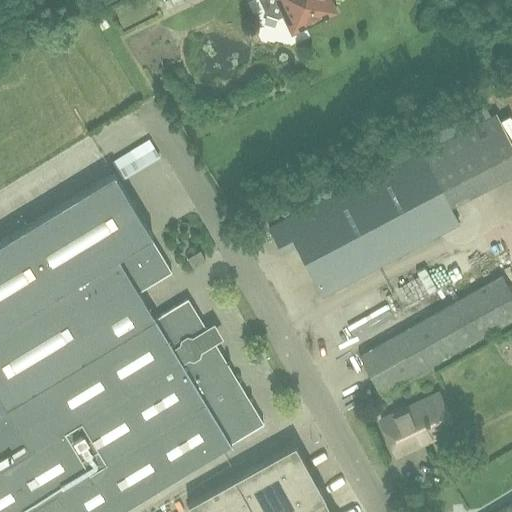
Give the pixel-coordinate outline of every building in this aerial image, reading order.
[(162,0),(167,9),(183,0),(162,0)] [(335,11),(329,0),(260,0),(267,15),(277,19),(285,15),(288,21),(286,21),(291,32),(295,33),(305,28),(305,26),(335,11)] [(458,223),(445,197),(511,161),(511,144),(496,113),(421,153),(361,184),(358,179),(269,227),(281,251),(296,243),(323,295),(458,223)] [(112,123),(122,138),(133,130),(123,115),(112,123)] [(142,146),(138,137),(123,145),(135,167),(169,150),(161,136),(142,146)] [(117,511),(264,423),(211,337),(188,298),(155,318),(139,291),(172,271),(151,237),(152,236),(114,173),(0,241),(0,511),(117,511)] [(192,267),(205,260),(200,251),(187,258),(192,267)] [(380,392),(478,337),(511,317),(511,293),(502,275),(392,337),(359,355),(380,392)] [(438,393),(382,419),(398,454),(454,428),(438,393)] [(295,443),(188,503),(192,511),(326,511),(320,500),(325,497),(295,443)] [(511,511),(511,503),(496,511),(511,511)]
